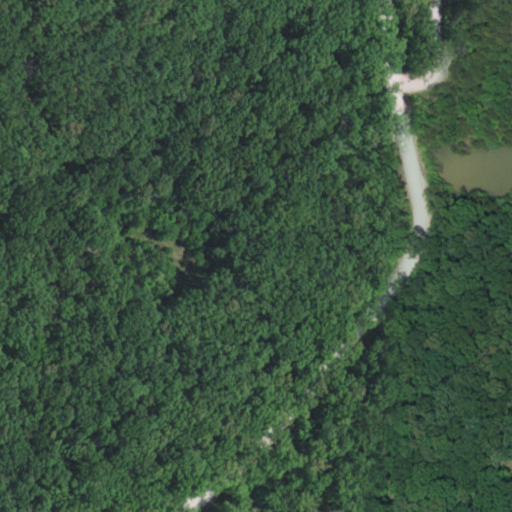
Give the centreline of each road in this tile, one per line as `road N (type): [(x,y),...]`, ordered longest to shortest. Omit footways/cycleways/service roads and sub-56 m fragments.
road 1 (tertiary): [(180,511),(222,481),(321,373),(376,311),(418,245),(404,69),(385,0)]
road 2 (residential): [(406,91),(492,82),(488,0)]
